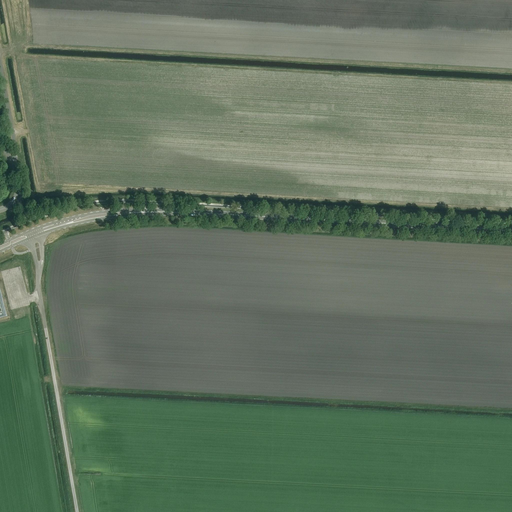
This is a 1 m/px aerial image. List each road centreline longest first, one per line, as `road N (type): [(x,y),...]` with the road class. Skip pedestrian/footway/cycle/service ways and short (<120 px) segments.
road 1 (secondary): [(511,230),(135,212),(34,232)]
road 2 (unclassified): [(76,511),(34,232)]
